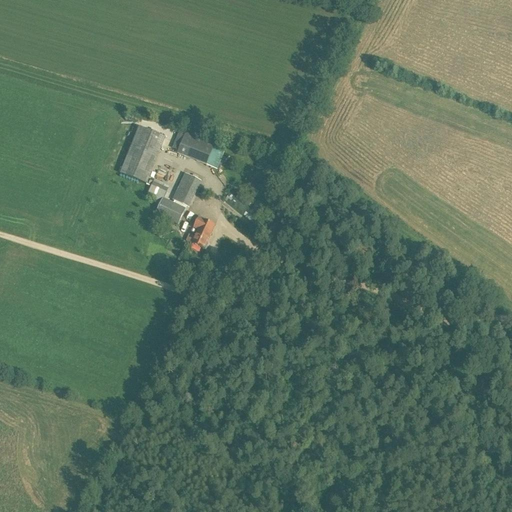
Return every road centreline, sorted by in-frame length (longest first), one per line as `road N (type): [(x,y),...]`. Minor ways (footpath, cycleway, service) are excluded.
road 1 (track): [(511,320),(282,151),(0,67)]
road 2 (track): [(0,235),(276,317),(363,292),(450,321),(511,323)]
road 3 (track): [(207,206),(228,232),(260,251),(363,292)]
